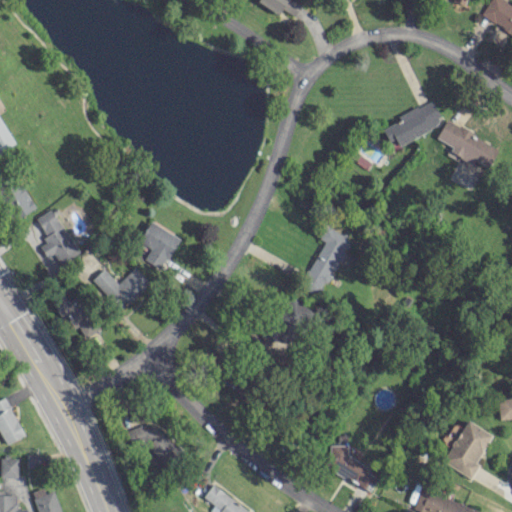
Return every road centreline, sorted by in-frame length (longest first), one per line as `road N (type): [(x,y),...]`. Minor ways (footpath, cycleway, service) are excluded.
road 1 (residential): [(63,411),(141,368),(206,299),(307,77),(334,48),(369,35),(416,41),(511,92)]
road 2 (residential): [(334,511),(302,498),(231,443),(151,357)]
road 3 (primary): [(0,312),(63,411),(104,511)]
road 4 (residential): [(307,77),(193,0)]
